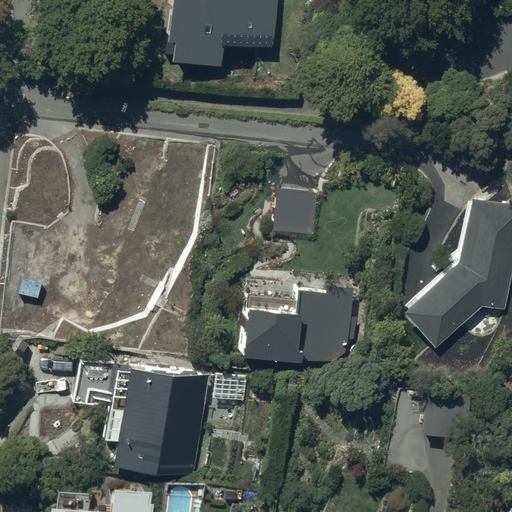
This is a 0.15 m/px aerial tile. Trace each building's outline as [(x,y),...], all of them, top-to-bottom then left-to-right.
[(161,0),(156,45),(213,52),(215,33),(266,39),(270,0),(161,0)] [(315,193),(275,190),(272,230),(311,233),(315,193)] [(511,279),(511,201),(464,197),(451,263),(395,309),(431,349),(480,309),(508,311),(511,279)] [(338,357),(349,280),(321,276),(320,283),(292,279),(290,295),(238,288),(231,342),(338,357)] [(205,379),(124,369),(113,467),(195,478),(205,379)] [(463,396),(424,392),(420,432),(459,436),(463,396)] [(146,511),(152,481),(110,475),(106,495),(43,485),(38,511),(146,511)]
